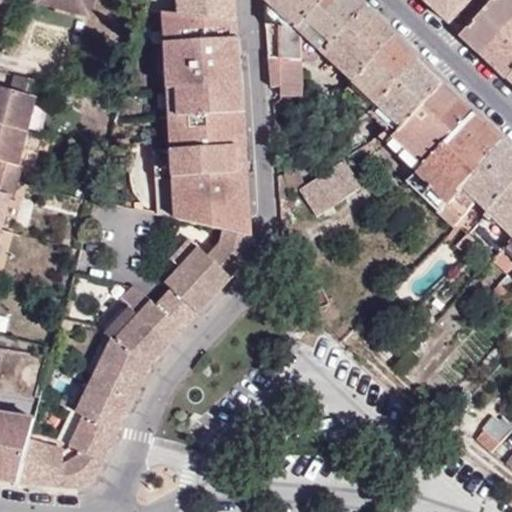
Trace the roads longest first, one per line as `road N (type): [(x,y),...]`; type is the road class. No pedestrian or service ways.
road 1 (unclassified): [(252,0),(268,261),(155,393),(119,489),(129,511)]
road 2 (unclassified): [(511,115),(390,0)]
